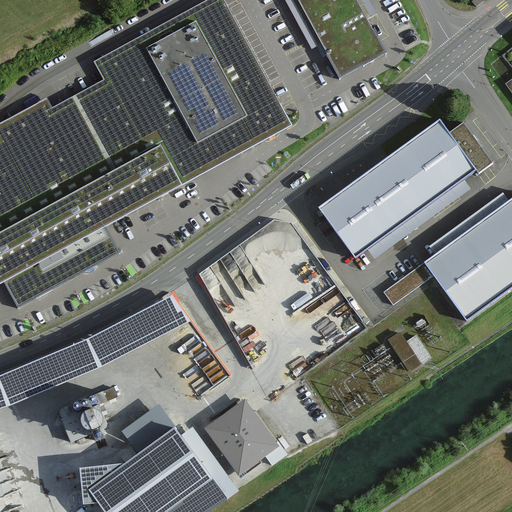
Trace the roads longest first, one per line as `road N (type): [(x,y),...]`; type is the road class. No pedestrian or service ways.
road 1 (tertiary): [(455,56),(145,288),(0,358)]
road 2 (track): [(507,428),(382,511)]
